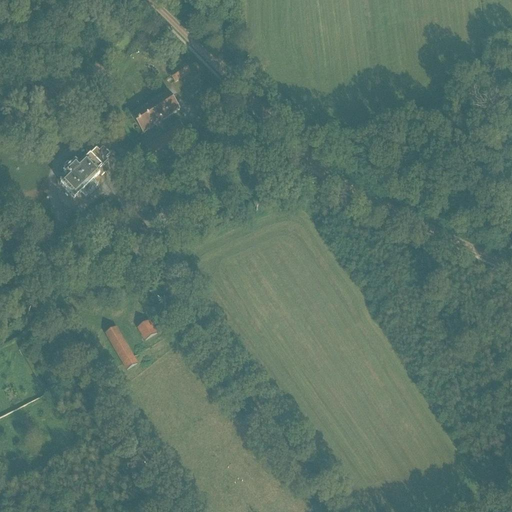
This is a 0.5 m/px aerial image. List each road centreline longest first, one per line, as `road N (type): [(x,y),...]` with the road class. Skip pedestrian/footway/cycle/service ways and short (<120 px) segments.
road 1 (track): [(0,316),(318,167)]
road 2 (track): [(318,167),(511,269)]
road 3 (track): [(230,82),(318,167)]
